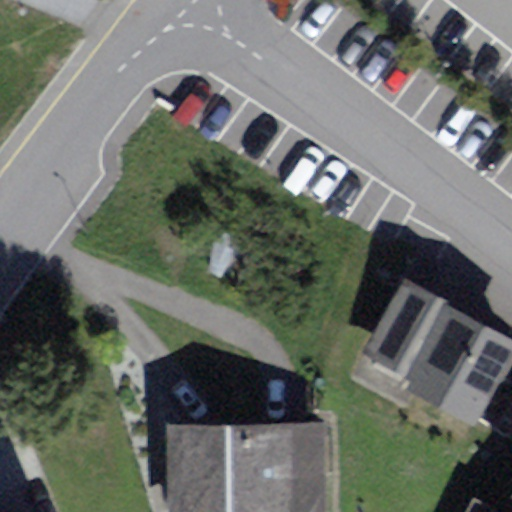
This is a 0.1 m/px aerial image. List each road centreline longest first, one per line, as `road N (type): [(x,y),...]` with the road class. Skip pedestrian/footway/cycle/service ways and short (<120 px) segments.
road 1 (residential): [(188,0),(511,244)]
road 2 (residential): [(174,0),(0,227)]
